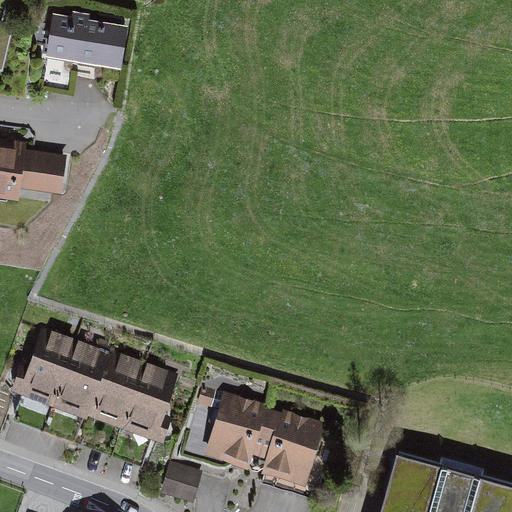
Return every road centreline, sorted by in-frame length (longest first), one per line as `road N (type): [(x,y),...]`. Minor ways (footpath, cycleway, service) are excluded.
road 1 (residential): [(117,511),(0,466)]
road 2 (residential): [(0,111),(121,126)]
